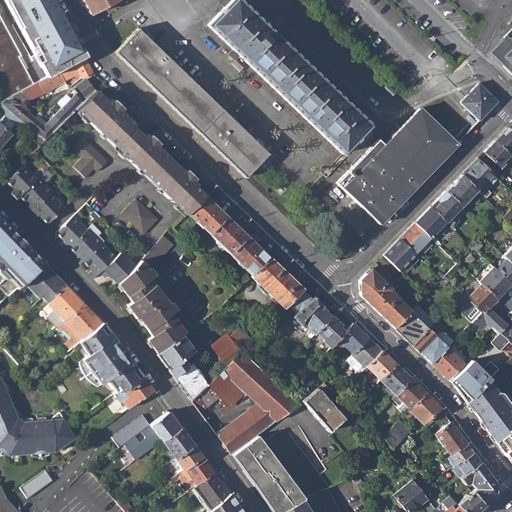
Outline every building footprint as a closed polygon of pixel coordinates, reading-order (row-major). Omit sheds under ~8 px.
[(4,0),(47,78),(59,72),(73,64),(84,58),(52,0),(4,0)] [(80,0),(88,14),(89,14),(114,0),(80,0)] [(231,0),(208,25),(342,155),(369,127),(237,0),(231,0)] [(35,85),(0,18),(0,103),(24,90),(35,85)] [(511,74),(511,27),(488,52),(511,75),(511,74)] [(114,53),(243,176),(266,153),(137,28),(115,52),(114,53)] [(84,58),(73,64),(81,78),(92,73),(84,58)] [(65,82),(59,72),(47,78),(44,80),(49,90),(65,82)] [(42,94),(49,90),(44,80),(36,84),(42,94)] [(77,86),(85,101),(95,91),(96,90),(85,80),(77,86)] [(459,102),(477,121),(482,117),(496,102),(489,95),(480,86),(477,83),(459,102)] [(483,83),(480,86),(489,95),(492,92),(483,83)] [(30,100),(42,94),(36,84),(35,85),(24,90),(30,100)] [(20,105),(30,100),(24,90),(0,103),(0,106),(23,124),(32,115),(20,105)] [(185,215),(186,213),(204,195),(195,186),(197,185),(193,181),(195,179),(185,169),(183,172),(156,146),(158,144),(149,135),(147,137),(143,133),(141,135),(131,126),(133,124),(120,111),(122,109),(112,100),(110,102),(107,99),(105,101),(95,91),(85,101),(83,103),(75,111),(185,215)] [(64,122),(75,111),(83,103),(75,95),(55,113),(64,122)] [(0,118),(0,146),(10,135),(8,134),(10,131),(9,131),(15,124),(21,129),(25,126),(23,124),(0,106),(0,112),(3,115),(0,118)] [(393,124),(353,165),(395,206),(470,128),(467,124),(451,141),(418,109),(398,129),(393,124)] [(56,130),(64,122),(55,113),(47,121),(56,130)] [(45,141),(56,130),(47,121),(44,124),(32,115),(23,124),(25,126),(45,141)] [(511,127),(505,127),(493,140),(506,152),(511,145),(511,127)] [(72,168),(84,179),(93,170),(97,173),(107,162),(82,138),(72,149),(81,159),(72,168)] [(24,147),(32,154),(35,151),(39,146),(32,139),(24,147)] [(511,157),(506,152),(493,140),(481,152),(499,169),(511,157)] [(475,158),(459,175),(476,190),(481,195),(496,178),(475,158)] [(16,199),(19,197),(36,179),(21,165),(5,181),(13,190),(10,193),(16,199)] [(378,224),(395,206),(353,165),(335,182),(378,224)] [(54,179),(45,170),(38,178),(49,188),(54,183),(54,179)] [(459,175),(444,191),(460,205),(461,207),(476,190),(459,175)] [(25,208),(30,214),(50,193),(52,191),(49,188),(38,178),(36,179),(19,197),(28,206),(25,208)] [(444,191),(428,207),(443,221),(445,222),(460,205),(444,191)] [(64,208),(50,193),(30,214),(35,219),(39,215),(47,224),(64,208)] [(186,213),(207,234),(225,215),(204,195),(186,213)] [(121,214),(143,235),(157,220),(135,199),(121,214)] [(428,207),(413,222),(428,237),(443,221),(428,207)] [(65,250),(67,247),(85,229),(72,215),(55,232),(63,241),(60,245),(65,250)] [(207,234),(227,254),(245,236),(225,215),(207,234)] [(10,228),(0,217),(0,220),(8,229),(10,228)] [(0,287),(8,296),(24,281),(44,263),(42,262),(33,271),(23,260),(32,251),(31,250),(29,251),(25,247),(27,246),(25,244),(21,249),(12,240),(17,235),(15,234),(13,236),(10,232),(12,230),(10,228),(8,229),(0,220),(0,287)] [(413,222),(398,239),(414,254),(429,238),(428,237),(413,222)] [(79,264),(81,261),(101,242),(87,227),(85,229),(67,247),(76,256),(73,259),(79,264)] [(25,244),(17,235),(12,240),(21,249),(25,244)] [(173,244),(163,235),(149,252),(134,267),(117,284),(130,303),(125,307),(135,320),(137,319),(150,337),(145,340),(155,355),(185,332),(172,314),(175,311),(151,279),(155,276),(149,268),(151,266),(153,268),(173,244)] [(227,254),(250,276),(268,257),(245,236),(227,254)] [(398,271),(414,254),(398,239),(382,255),(398,271)] [(92,278),(99,272),(115,256),(101,242),(81,261),(90,270),(87,273),(92,278)] [(511,244),(503,255),(506,258),(511,263),(511,244)] [(42,262),(32,251),(23,260),(33,271),(42,262)] [(108,275),(117,284),(134,267),(119,252),(115,256),(99,272),(105,278),(108,275)] [(301,289),(268,257),(250,276),(249,276),(282,308),(285,305),(301,289)] [(511,263),(506,258),(495,269),(511,283),(511,282),(511,263)] [(65,285),(44,263),(24,281),(39,297),(41,295),(47,302),(65,285)] [(478,281),(480,283),(496,298),(506,289),(511,283),(495,269),(492,266),(478,281)] [(358,294),(393,328),(409,311),(389,291),(390,288),(369,268),(359,279),(358,294)] [(471,322),(481,312),(486,307),(487,308),(496,298),(480,283),(466,298),(469,300),(459,310),(471,322)] [(83,303),(65,285),(47,302),(53,309),(45,316),(56,328),(64,320),(83,303)] [(329,316),(311,298),(310,299),(301,289),(285,305),(294,314),(292,317),(301,326),(302,325),(306,329),(307,328),(312,334),(314,332),(329,316)] [(82,339),(101,322),(83,303),(64,320),(56,328),(55,329),(57,331),(62,331),(69,339),(63,344),(68,350),(72,347),(78,342),(82,339)] [(393,328),(411,346),(427,329),(434,322),(415,305),(409,311),(393,328)] [(497,334),(499,331),(506,325),(491,312),(487,308),(486,307),(481,312),(471,322),(479,330),(487,337),(492,330),(497,334)] [(328,347),(336,339),(344,330),(329,316),(314,332),(323,340),(322,341),(328,347)] [(142,378),(101,322),(82,339),(78,342),(87,355),(82,359),(78,362),(79,366),(84,376),(95,386),(97,387),(106,380),(116,394),(124,393),(142,378)] [(336,339),(352,354),(368,338),(352,322),(344,330),(336,339)] [(243,325),(217,343),(229,361),(239,351),(254,336),(243,325)] [(511,343),(511,326),(510,329),(506,325),(499,331),(509,340),(511,343)] [(435,337),(427,329),(411,346),(430,364),(446,348),(452,341),(443,332),(440,332),(435,337)] [(497,334),(489,342),(498,351),(509,340),(499,331),(497,334)] [(155,359),(189,401),(204,386),(188,364),(206,351),(198,342),(194,345),(185,332),(155,355),(154,356),(155,359)] [(364,367),(365,365),(380,350),(368,338),(352,354),(351,355),(361,364),(364,367)] [(87,355),(78,342),(72,347),(82,359),(87,355)] [(210,349),(223,367),(229,361),(217,343),(210,349)] [(461,363),(446,348),(430,364),(446,380),(461,363)] [(365,365),(379,378),(394,363),(380,350),(365,365)] [(243,392),(255,403),(274,421),(297,403),(239,351),(229,361),(223,367),(219,371),(243,392)] [(361,364),(351,355),(345,361),(356,371),(361,364)] [(470,361),(448,382),(451,384),(465,402),(487,381),(488,380),(479,371),(470,361)] [(488,380),(498,371),(489,361),(479,371),(488,380)] [(379,378),(395,393),(410,378),(394,363),(379,378)] [(356,375),(364,367),(361,364),(356,371),(354,373),(356,375)] [(225,407),(243,392),(219,371),(207,383),(218,397),(225,407)] [(0,377),(0,448),(3,450),(3,453),(5,456),(9,455),(10,456),(54,453),(73,439),(67,427),(58,414),(50,419),(50,421),(26,423),(18,418),(1,377),(0,377)] [(125,411),(152,391),(142,378),(124,393),(116,394),(114,394),(125,411)] [(395,393),(409,407),(424,391),(410,378),(395,393)] [(487,381),(465,402),(489,434),(496,443),(511,427),(511,414),(509,410),(510,409),(510,405),(501,393),(497,392),(496,393),(487,381)] [(198,413),(218,397),(207,383),(204,386),(189,401),(198,413)] [(301,400),(327,431),(342,418),(321,394),(328,389),(322,384),(301,400)] [(329,391),(335,396),(339,393),(333,387),(329,391)] [(409,407),(407,409),(411,413),(421,423),(439,408),(435,402),(424,391),(409,407)] [(336,406),(343,413),(349,408),(341,402),(336,406)] [(255,403),(218,431),(214,434),(229,453),(256,434),(274,421),(255,403)] [(406,417),(411,413),(407,409),(400,415),(402,417),(404,416),(406,417)] [(148,425),(161,441),(179,428),(167,411),(148,425)] [(112,439),(118,447),(122,444),(148,425),(142,416),(112,439)] [(386,444),(392,447),(403,440),(413,433),(398,418),(381,435),(386,444)] [(434,432),(448,451),(450,454),(466,443),(449,421),(434,432)] [(161,441),(148,425),(122,444),(134,461),(161,441)] [(229,453),(270,511),(278,511),(302,498),(325,490),(328,489),(329,488),(284,426),(262,442),(256,434),(229,453)] [(511,427),(496,443),(511,461),(511,427)] [(161,441),(173,458),(192,445),(179,428),(161,441)] [(446,457),(452,466),(473,453),(466,443),(450,454),(447,456),(446,457)] [(173,458),(182,470),(183,469),(201,456),(192,445),(173,458)] [(451,467),(458,476),(479,461),(473,453),(452,466),(451,467)] [(213,471),(201,456),(183,469),(185,472),(182,473),(183,475),(186,479),(181,483),(187,491),(192,487),(195,485),(213,471)] [(476,488),(471,492),(482,505),(494,495),(494,481),(479,461),(458,476),(464,484),(469,480),(476,488)] [(428,469),(436,478),(441,474),(433,466),(428,469)] [(28,497),(53,479),(45,468),(20,486),(28,497)] [(182,473),(185,472),(183,469),(182,470),(171,478),(173,482),(178,479),(183,475),(182,473)] [(192,487),(208,510),(228,492),(213,471),(195,485),(192,487)] [(392,494),(406,511),(407,511),(426,497),(410,478),(392,494)] [(0,488),(0,511),(17,511),(4,498),(0,488)] [(339,511),(328,489),(325,490),(302,498),(278,511),(339,511)] [(241,511),(228,492),(208,510),(205,511),(241,511)] [(457,503),(458,504),(464,511),(473,511),(482,505),(471,492),(463,499),(457,503)] [(115,501),(123,511),(124,511),(131,507),(122,495),(115,501)] [(441,511),(464,511),(458,504),(457,503),(450,495),(443,501),(447,507),(441,511)] [(429,511),(437,511),(438,511),(429,500),(426,503),(427,504),(425,506),(429,511)] [(385,511),(388,509),(392,506),(389,501),(381,507),(384,510),(381,511),(385,511)]
